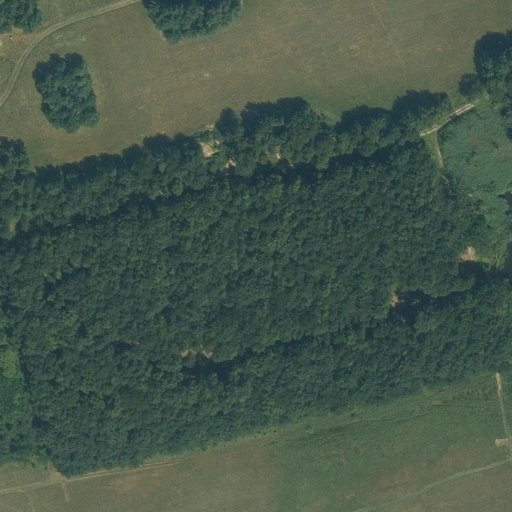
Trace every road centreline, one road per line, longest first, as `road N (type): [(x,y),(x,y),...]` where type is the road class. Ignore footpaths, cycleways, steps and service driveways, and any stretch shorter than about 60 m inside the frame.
road 1 (track): [(436,128),(299,169),(225,172),(14,231)]
road 2 (track): [(136,0),(43,33),(0,103)]
